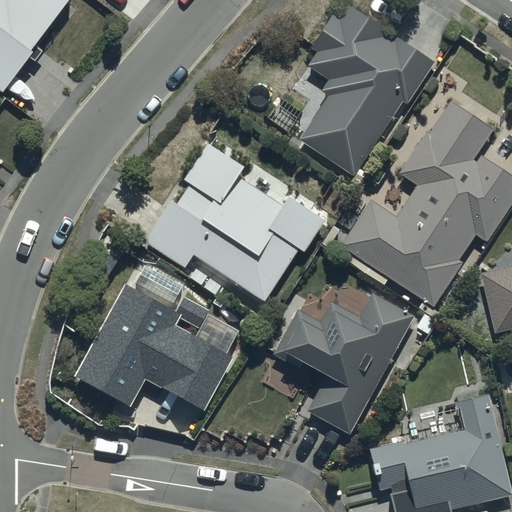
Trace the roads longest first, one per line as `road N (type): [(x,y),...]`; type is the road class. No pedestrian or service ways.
road 1 (residential): [(214,0),(54,194),(0,329)]
road 2 (residential): [(288,511),(252,496),(0,455)]
